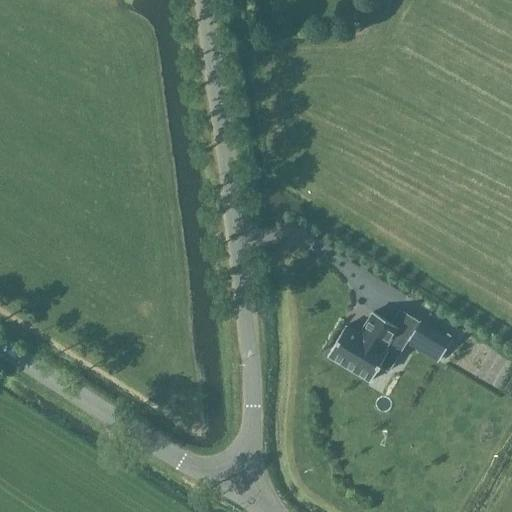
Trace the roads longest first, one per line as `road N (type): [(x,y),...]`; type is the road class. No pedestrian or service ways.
road 1 (tertiary): [(237,492),(255,451),(252,353),(204,0)]
road 2 (tertiary): [(0,347),(237,492)]
